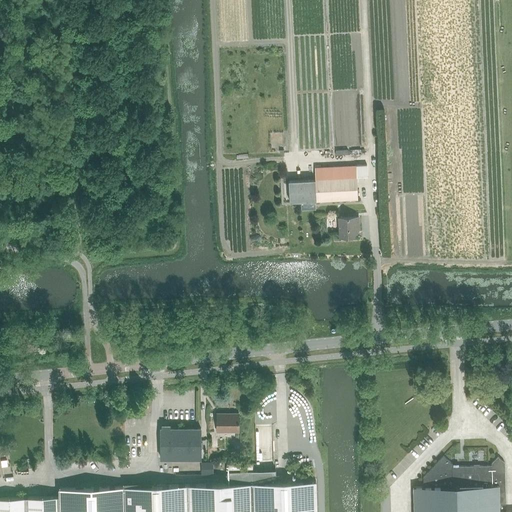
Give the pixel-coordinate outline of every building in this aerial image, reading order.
[(366,153),(365,90),(332,90),(334,154),(349,154),(366,153)] [(315,179),(317,200),(358,198),(357,177),(315,179)] [(315,179),(288,180),(289,202),(317,200),(315,179)] [(359,216),(339,217),(340,237),(353,236),(359,229),(359,216)] [(194,414),(194,390),(156,391),(156,408),(186,407),(186,414),(194,414)] [(217,431),(239,431),(239,413),(217,413),(217,431)] [(161,458),(201,458),(201,428),(170,428),(170,427),(162,427),(162,428),(161,428),(161,458)] [(414,511),(499,511),(499,504),(505,504),(504,462),(498,456),(492,463),(492,465),(479,465),(479,467),(474,467),(474,465),(453,466),(453,464),(444,455),(423,477),(424,487),(414,487),(414,511)] [(278,472),(228,473),(228,485),(188,486),(188,511),(317,511),(317,483),(278,484),(278,472)] [(132,487),(125,487),(125,511),(188,511),(188,486),(152,487),(152,485),(132,486),(132,487)] [(125,511),(125,487),(59,489),(59,496),(59,511),(125,511)] [(0,511),(59,511),(59,496),(0,497),(0,511)]
